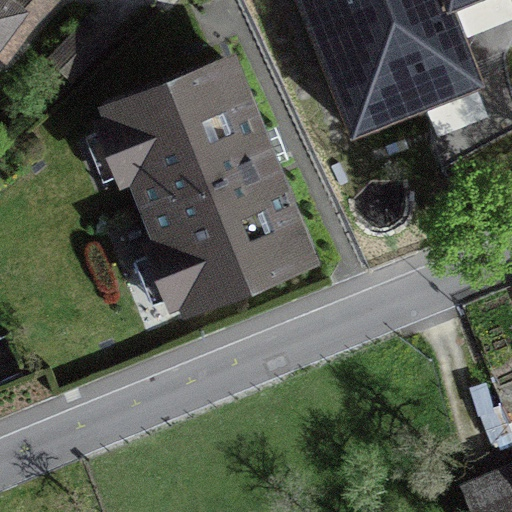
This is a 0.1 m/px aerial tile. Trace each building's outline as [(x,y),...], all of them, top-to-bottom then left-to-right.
[(303,0),(356,134),(481,86),(452,12),(484,0),(303,0)] [(0,52),(23,21),(0,5),(0,52)] [(80,30),(44,71),(68,92),(103,51),(80,30)] [(311,274),(228,70),(102,121),(184,325),(311,274)] [(511,511),(511,480),(477,494),(484,511),(511,511)]
